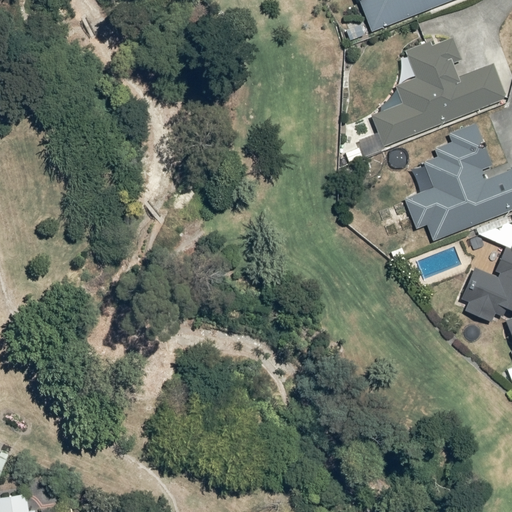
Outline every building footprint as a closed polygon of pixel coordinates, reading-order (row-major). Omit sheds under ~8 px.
[(429,7),(433,15),(469,0),(361,0),(374,30),(429,7)] [(369,154),(508,94),(498,64),(467,75),(454,38),(412,53),(420,78),(400,85),(406,101),(374,112),(382,133),(364,140),(369,154)] [(423,196),(409,200),(421,228),(431,223),(438,239),(511,206),(511,168),(490,178),(486,168),(495,164),(484,140),(455,133),(457,140),(439,146),(441,155),(428,159),(430,165),(415,169),(423,196)] [(511,222),(501,219),(498,227),(482,223),(478,238),(507,246),(499,274),(480,268),(467,312),(496,320),(498,315),(510,320),(511,323),(511,222)] [(12,448),(0,444),(0,470),(4,472),(12,448)] [(40,511),(41,508),(32,508),(31,496),(1,499),(2,511),(40,511)]
